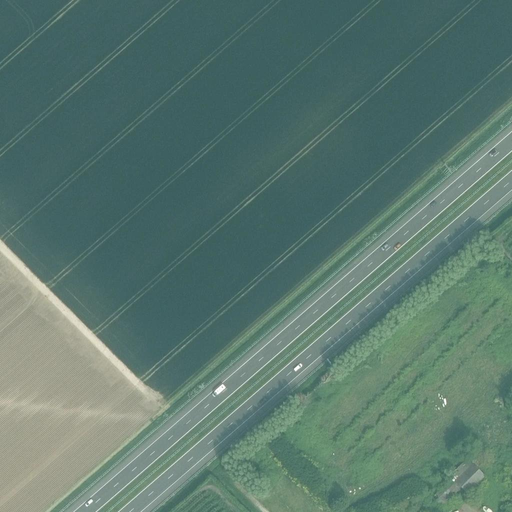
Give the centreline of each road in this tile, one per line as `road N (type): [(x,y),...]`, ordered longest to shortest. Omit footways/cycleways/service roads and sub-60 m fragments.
road 1 (motorway): [(511,140),(83,511)]
road 2 (motorway): [(130,511),(511,180)]
road 3 (unclassified): [(136,382),(0,246)]
